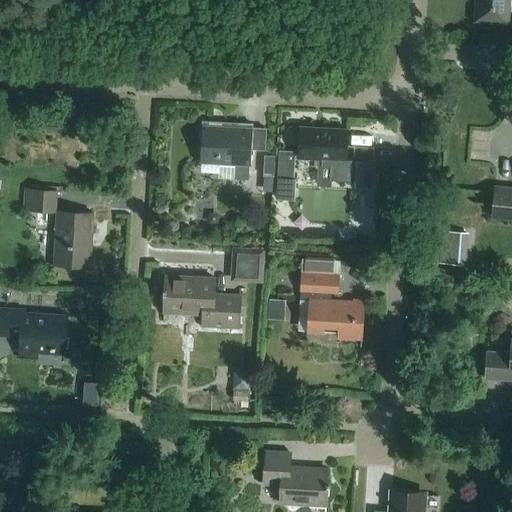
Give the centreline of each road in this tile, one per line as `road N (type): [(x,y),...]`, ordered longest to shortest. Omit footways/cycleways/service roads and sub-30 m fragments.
road 1 (residential): [(407,96),(0,75)]
road 2 (residential): [(383,428),(407,96)]
